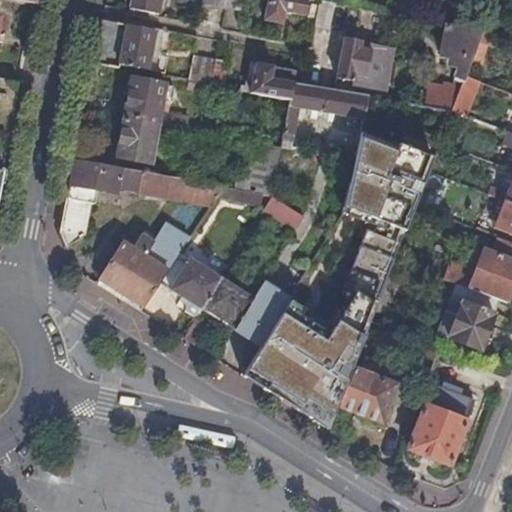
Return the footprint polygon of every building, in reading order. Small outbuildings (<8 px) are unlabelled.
[(159,0),(130,0),(129,8),(157,14),(159,0)] [(309,0),(267,0),(263,20),(281,23),(283,12),(306,16),(307,13),(309,0)] [(309,0),(307,13),(315,14),(318,0),(316,0),(309,0)] [(315,14),(313,26),(328,29),(333,3),(318,0),(315,14)] [(347,0),(347,6),(389,14),(391,0),(347,0)] [(478,42),(488,46),(501,14),(490,10),(481,32),(478,42)] [(101,21),(93,64),(117,68),(118,65),(146,70),(154,30),(101,21)] [(464,76),(470,63),(478,42),(481,32),(445,25),(438,56),(447,58),(446,63),(459,66),(454,79),(462,83),(464,76)] [(370,45),(342,40),(334,80),(353,83),(352,87),(383,93),(392,49),(370,44),(370,45)] [(480,66),(488,46),(478,42),(470,63),(480,66)] [(192,55),(187,81),(189,81),(207,85),(210,85),(214,61),(215,59),(192,55)] [(226,63),(214,61),(210,85),(222,87),(226,63)] [(289,100),(293,82),(295,70),(255,63),(252,79),(245,78),(244,85),(240,85),(239,90),(289,100)] [(478,82),(464,76),(462,83),(456,98),(451,112),(471,120),(474,113),(467,110),(478,82)] [(130,79),(123,118),(157,125),(171,127),(173,115),(160,112),(161,103),(168,104),(171,101),(173,91),(171,87),(130,79)] [(456,98),(462,83),(454,79),(447,96),(456,98)] [(207,85),(189,81),(188,89),(206,92),(207,85)] [(344,115),(364,120),(368,97),(302,84),(293,82),(289,100),(284,128),(283,132),(293,135),(298,107),(332,113),(328,133),(340,135),(344,115)] [(422,107),(451,112),(456,98),(447,96),(425,92),(422,107)] [(188,118),(173,115),(171,127),(186,130),(188,118)] [(157,125),(123,118),(115,156),(151,163),(157,125)] [(278,127),(274,146),(280,147),(283,132),(284,128),(278,127)] [(290,297),(288,300),(260,346),(241,376),(328,430),(337,408),(357,353),(374,311),(387,275),(433,157),(398,143),(395,151),(359,138),(344,206),(379,218),(374,230),(366,227),(341,291),(350,297),(330,331),(301,312),(304,306),(290,297)] [(233,190),(262,195),(270,196),(280,147),(274,146),(243,140),(233,190)] [(74,161),(61,232),(83,236),(89,203),(94,203),(96,191),(114,194),(116,185),(137,188),(137,192),(210,207),(216,198),(223,188),(74,161)] [(511,205),(511,176),(505,194),(489,188),(486,195),(511,205)] [(223,188),(216,198),(260,205),(262,195),(233,190),(223,188)] [(511,236),(511,205),(486,195),(483,203),(499,209),(492,229),(511,236)] [(262,211),(294,230),(303,217),(271,197),(262,211)] [(133,302),(142,308),(159,283),(166,272),(189,238),(165,224),(152,243),(140,235),(130,249),(121,243),(98,279),(126,297),(133,302)] [(505,303),(511,285),(511,243),(497,238),(492,252),(499,255),(495,267),(484,263),(480,275),(483,277),(481,281),(475,279),(471,290),(498,300),(505,303)] [(168,289),(187,258),(179,253),(166,272),(159,283),(168,289)] [(197,316),(201,309),(220,278),(187,258),(168,289),(190,302),(186,309),(197,316)] [(442,279),(455,284),(468,289),(474,273),(448,263),(442,279)] [(387,275),(374,311),(384,315),(398,280),(387,275)] [(201,309),(233,329),(252,298),(220,278),(201,309)] [(233,329),(260,346),(288,300),(261,283),(252,298),(233,329)] [(488,327),(498,300),(471,290),(468,289),(455,284),(445,311),(456,316),(447,339),(478,351),(484,339),(490,341),(494,330),(488,327)] [(182,338),(193,345),(204,327),(194,320),(182,338)] [(429,375),(439,349),(439,348),(422,342),(412,368),(429,375)] [(357,353),(337,408),(380,424),(395,385),(362,372),(367,357),(357,353)] [(426,383),(417,405),(422,407),(406,450),(448,466),(472,400),(456,394),(458,389),(441,383),(439,388),(426,383)]
